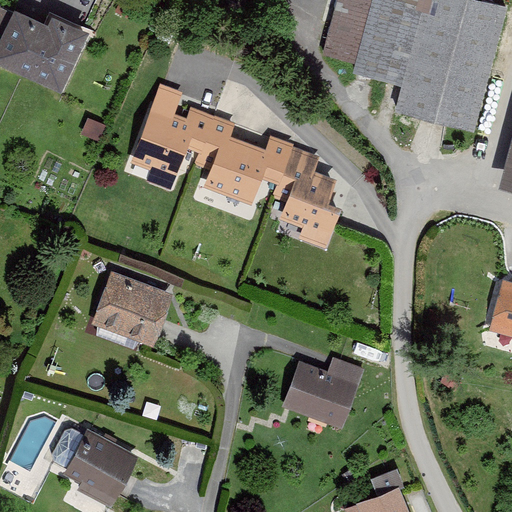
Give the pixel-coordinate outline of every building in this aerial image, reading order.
[(483,119),(511,8),(511,0),(339,0),(326,54),(408,76),(402,98),(483,119)] [(72,82),(92,33),(22,4),(2,54),(72,82)] [(160,82),(130,161),(150,169),(146,180),(172,189),(188,146),(199,151),(195,163),(209,169),(203,185),(252,203),(262,177),(277,183),(272,196),(285,201),(279,217),(303,226),(299,237),(326,247),(342,204),(329,200),(337,177),(315,169),(321,154),(270,135),(266,147),(231,134),(236,122),(191,105),(187,116),(175,112),(183,91),(160,82)] [(100,311),(162,335),(179,290),(117,267),(100,311)] [(511,274),(506,273),(495,324),(511,328),(511,274)] [(352,422),(371,365),(340,355),(335,371),(304,360),(290,401),(352,422)] [(120,495),(143,453),(94,426),(71,468),(120,495)] [(370,475),(375,488),(401,478),(396,465),(370,475)] [(417,511),(404,479),(364,494),(370,511),(417,511)]
